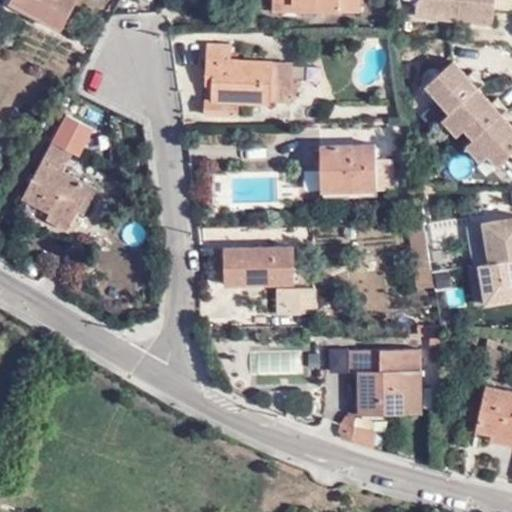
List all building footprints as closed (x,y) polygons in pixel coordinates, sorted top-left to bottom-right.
[(35,5),(26,0),(16,0),(14,4),(30,13),(35,5)] [(26,0),(35,5),(30,13),(63,30),(78,0),(26,0)] [(363,16),(363,0),(277,0),(278,13),(363,16)] [(415,0),(415,9),(441,12),(442,16),(491,21),(492,0),(415,0)] [(294,101),(297,64),(236,59),(236,44),(212,42),(209,83),(215,84),(215,97),(207,96),(205,112),(241,115),(242,100),(273,102),(274,100),(294,101)] [(511,120),(508,123),(503,116),(506,113),(504,110),(510,105),(499,94),(494,99),(489,93),(485,97),(479,89),(483,86),(481,84),(485,80),(476,68),(470,72),(466,68),(463,71),(457,64),(459,61),(456,57),(444,68),(439,62),(433,62),(429,62),(424,67),(422,73),(425,79),(451,109),(444,116),(459,133),(466,127),(475,136),(468,143),(482,159),(490,154),(498,163),(511,151),(511,120)] [(466,68),(459,61),(457,64),(463,71),(466,68)] [(489,93),(483,86),(479,89),(485,97),(489,93)] [(508,123),(511,120),(506,113),(503,116),(508,123)] [(63,176),(84,133),(63,122),(22,198),(49,212),(45,222),(64,232),(74,213),(83,217),(95,192),(63,176)] [(390,138),(390,124),(320,124),(320,137),(390,138)] [(377,145),(321,143),(322,171),(322,189),(378,190),(377,145)] [(473,207),(434,213),(440,250),(479,243),(473,207)] [(490,263),(479,265),(486,305),(511,300),(511,218),(483,223),(490,263)] [(414,267),(433,265),(430,251),(423,252),(422,248),(425,247),(423,234),(411,235),(414,267)] [(293,283),(292,246),(223,248),(224,285),(293,283)] [(418,410),(418,346),(348,347),(348,369),(356,369),(358,411),(418,410)] [(319,349),(249,349),(249,376),(319,375),(319,349)] [(511,391),(485,386),(476,428),(511,435),(511,391)] [(338,434),(349,437),(349,413),(344,413),(338,418),(336,425),(338,434)] [(511,435),(476,428),(473,437),(511,445),(511,435)]
